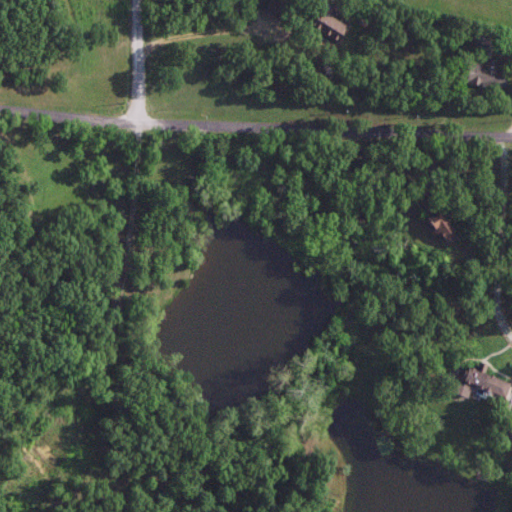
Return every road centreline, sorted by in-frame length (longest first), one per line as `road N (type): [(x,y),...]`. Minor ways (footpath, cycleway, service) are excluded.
road 1 (residential): [(0,110),(139,123),(511,131)]
road 2 (residential): [(125,375),(139,123),(135,0)]
